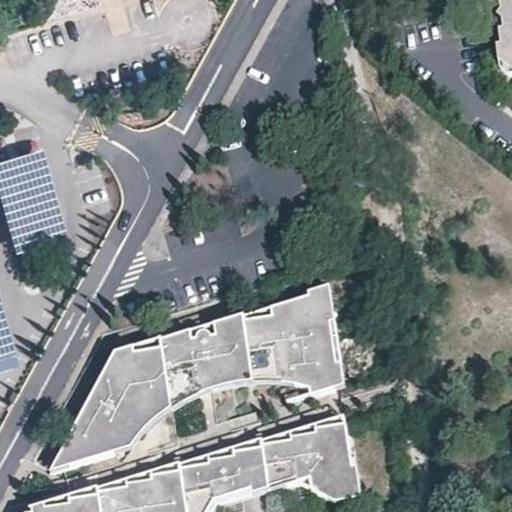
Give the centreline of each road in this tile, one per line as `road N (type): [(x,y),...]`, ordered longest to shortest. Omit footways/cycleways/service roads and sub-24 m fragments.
road 1 (residential): [(0,466),(258,0)]
road 2 (residential): [(435,45),(445,86),(511,134)]
